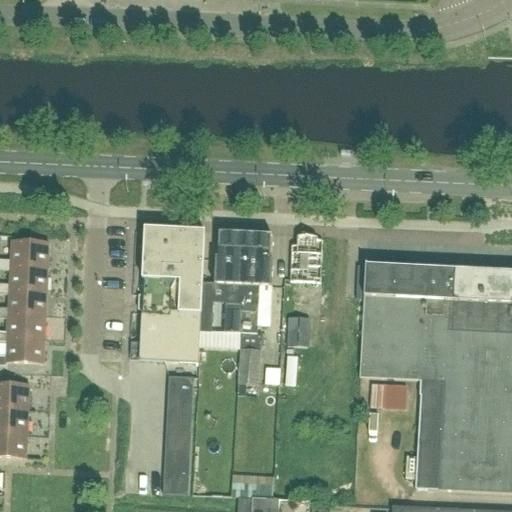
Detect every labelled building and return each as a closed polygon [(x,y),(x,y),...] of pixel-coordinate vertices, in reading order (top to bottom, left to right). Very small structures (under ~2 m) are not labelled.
[(138,363),(141,363),(198,366),(200,335),(202,287),(205,237),(203,237),(194,237),(145,234),(144,259),(138,362),(138,363)] [(241,337),(245,238),(220,236),(219,261),(216,261),(215,288),(202,287),(200,335),(241,337)] [(241,337),(257,338),(258,309),(259,309),(260,290),(272,291),(274,264),(272,264),(273,239),(245,238),(241,337)] [(11,270),(48,272),(49,247),(12,245),(11,265),(0,264),(0,274),(11,275),(11,270)] [(443,386),(449,273),(366,269),(360,382),(421,385),(443,386)] [(47,296),(48,272),(11,270),(11,275),(10,288),(0,288),(0,298),(9,299),(10,294),(47,296)] [(443,386),(511,389),(511,276),(449,273),(443,386)] [(46,319),(47,296),(10,294),(9,299),(9,313),(0,312),(0,322),(8,323),(9,318),(46,319)] [(45,343),(46,319),(9,318),(8,323),(8,337),(0,336),(0,346),(8,347),(8,341),(45,343)] [(262,338),(257,338),(241,337),(241,353),(238,388),(246,389),(259,389),(261,354),(262,338)] [(44,368),(45,343),(8,341),(8,347),(7,361),(0,360),(0,370),(8,371),(8,366),(44,368)] [(169,380),(168,399),(193,401),(194,382),(169,380)] [(511,389),(443,386),(421,385),(420,400),(421,400),(416,494),(511,498),(511,389)] [(0,411),(29,413),(30,389),(0,388),(0,411)] [(246,389),(238,388),(238,399),(245,400),(246,389)] [(373,389),(371,412),(407,414),(408,390),(373,389)] [(193,401),(168,399),(167,413),(193,415),(193,401)] [(0,437),(28,439),(29,413),(0,411),(0,437)] [(192,429),(193,415),(167,413),(167,427),(192,429)] [(166,441),(191,442),(192,429),(167,427),(166,441)] [(0,461),(27,462),(28,439),(0,437),(0,461)] [(191,456),(191,442),(166,441),(165,455),(191,456)] [(190,470),(191,456),(165,455),(164,469),(190,470)] [(189,484),(190,470),(164,469),(164,483),(189,484)] [(233,477),(232,501),(237,501),(272,502),(273,479),(233,477)] [(189,484),(164,483),(163,498),(188,499),(189,484)] [(252,502),(237,502),(236,511),(277,511),(278,503),(252,502)]
